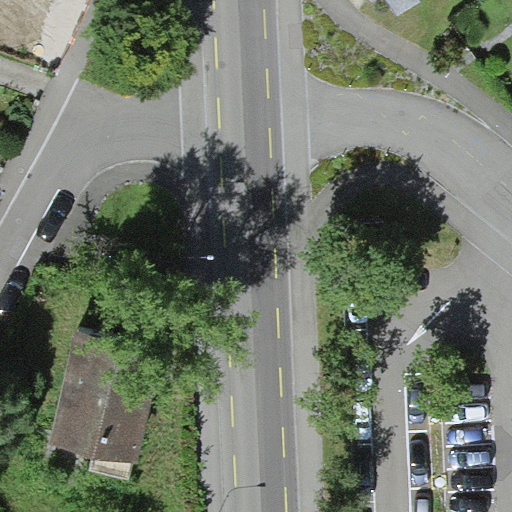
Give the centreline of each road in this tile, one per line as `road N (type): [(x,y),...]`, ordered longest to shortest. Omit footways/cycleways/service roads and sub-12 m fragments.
road 1 (secondary): [(248,114),(265,511)]
road 2 (residential): [(0,273),(66,151),(139,124),(248,114)]
road 3 (residential): [(248,114),(395,117),(478,149),(511,179)]
